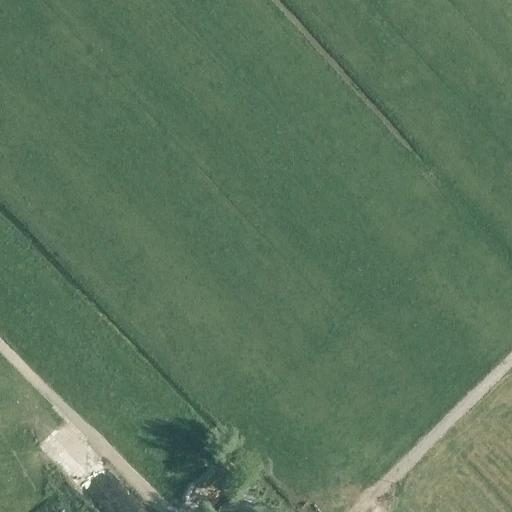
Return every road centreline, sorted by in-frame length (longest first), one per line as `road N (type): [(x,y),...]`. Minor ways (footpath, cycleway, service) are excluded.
road 1 (track): [(167,511),(0,341)]
road 2 (track): [(358,511),(511,358)]
